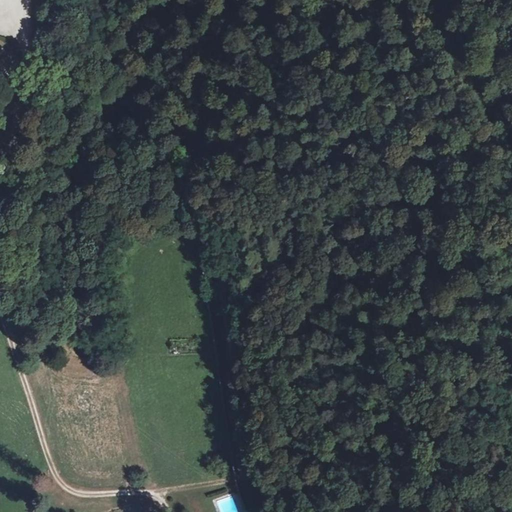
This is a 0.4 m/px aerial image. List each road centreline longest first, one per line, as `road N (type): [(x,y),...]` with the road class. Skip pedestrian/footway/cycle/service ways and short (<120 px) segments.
road 1 (track): [(197,199),(269,478),(289,511)]
road 2 (track): [(173,511),(164,489),(89,494),(59,485),(0,312)]
